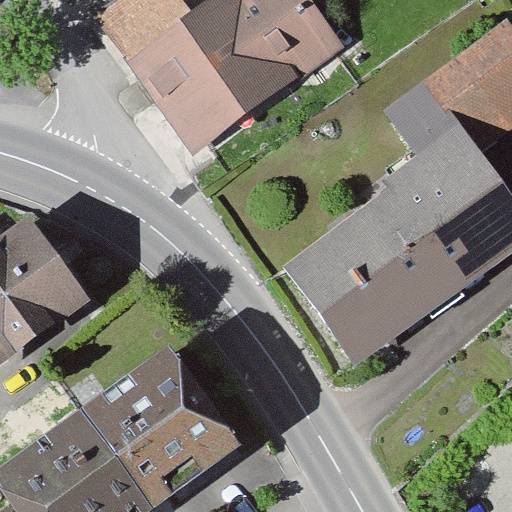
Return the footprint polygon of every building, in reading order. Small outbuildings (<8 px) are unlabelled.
[(213,0),(130,58),(204,163),(352,60),(309,0),(213,0)] [(470,163),(511,128),(511,64),(489,36),(415,95),(470,163)] [(270,260),(338,354),(510,227),(442,134),(270,260)] [(50,227),(0,265),(0,372),(15,391),(117,314),(50,227)] [(157,489),(234,432),(174,352),(97,408),(157,489)] [(9,468),(40,511),(123,511),(157,489),(97,408),(9,468)]
